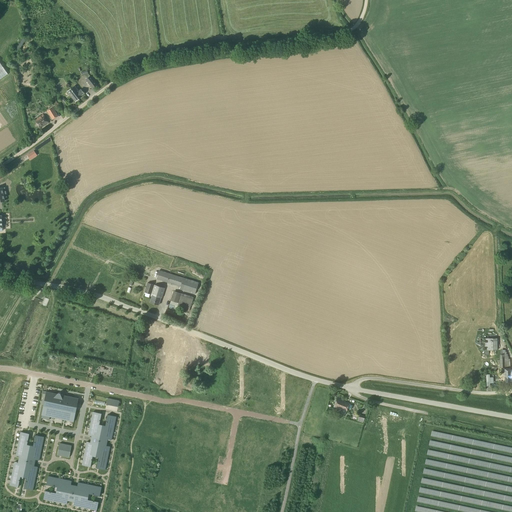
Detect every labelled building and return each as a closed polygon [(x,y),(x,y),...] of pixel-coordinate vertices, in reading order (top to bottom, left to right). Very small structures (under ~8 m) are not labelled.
[(16,49),(19,51),(25,41),(23,39),(16,49)] [(85,80),(92,89),(97,85),(90,76),(85,80)] [(71,89),(78,99),(84,95),(80,89),(78,91),(75,86),(71,89)] [(78,99),(71,89),(67,92),(75,102),(78,99)] [(47,111),(52,120),(55,119),(50,110),(47,111)] [(35,121),(40,129),(41,128),(40,127),(47,123),(48,124),(49,123),(43,115),(35,121)] [(156,279),(180,287),(183,278),(159,270),(156,279)] [(183,278),(180,287),(180,289),(195,294),(198,283),(183,278)] [(145,292),(151,294),(154,285),(147,283),(145,292)] [(154,285),(151,294),(152,295),(150,302),(158,305),(161,297),(162,298),(165,288),(154,285)] [(173,291),(171,301),(178,303),(177,307),(188,310),(192,297),(173,291)] [(179,334),(174,352),(177,353),(183,336),(179,334)] [(484,350),(488,350),(497,350),(497,338),(485,338),(484,350)] [(43,406),(41,415),(46,416),(49,416),(49,417),(50,417),(51,417),(53,417),(54,418),(55,418),(55,417),(60,419),(63,419),(64,420),(65,420),(69,420),(69,421),(74,422),(75,412),(73,412),(74,406),(77,407),(77,406),(78,398),(77,398),(73,398),(73,397),(72,397),(68,396),(63,395),(61,395),(60,394),(60,393),(58,393),(57,394),(55,394),(51,393),(46,392),(45,394),(44,400),(50,401),(45,406),(43,406)] [(118,406),(119,400),(107,398),(106,404),(118,406)] [(349,404),(344,403),(345,401),(336,398),(335,400),(333,405),(333,407),(341,411),(340,412),(345,414),(346,412),(347,408),(351,410),(352,406),(349,404)] [(111,440),(116,417),(108,415),(105,426),(99,424),(101,413),(93,412),(88,435),(92,436),(90,442),(86,442),(82,465),(90,467),(92,456),(99,457),(97,468),(105,470),(110,446),(106,446),(107,439),(111,440)] [(33,490),(38,467),(34,466),(35,460),(39,460),(44,437),(35,435),(33,446),(27,445),(29,434),(20,432),(16,455),(19,456),(18,463),(14,462),(9,485),(18,487),(20,476),(27,478),(24,488),(33,490)] [(70,453),(71,446),(67,445),(60,443),(59,447),(57,455),(61,456),(69,457),(70,453)] [(98,502),(87,500),(89,493),(100,495),(101,487),(78,482),(77,486),(71,485),(71,481),(48,476),(46,484),(57,487),(56,493),(45,491),(43,499),(67,504),(67,500),(74,502),(73,506),(97,510),(98,502)]
